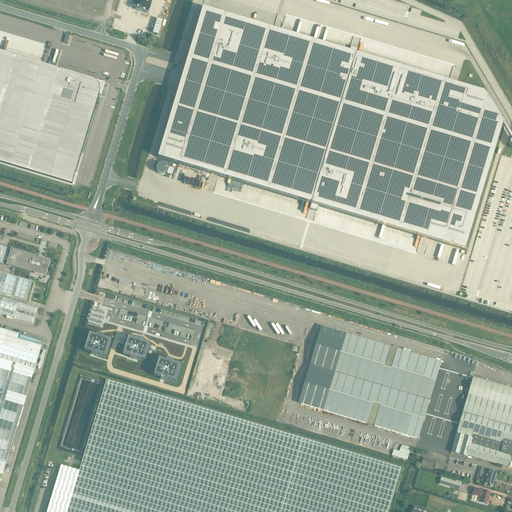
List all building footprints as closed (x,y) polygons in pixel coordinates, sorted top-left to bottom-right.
[(133,0),(132,6),(139,8),(138,11),(149,14),(152,0),(133,0)] [(158,158),(157,158),(219,177),(311,204),(318,207),(421,237),(465,250),(502,127),(502,126),(502,125),(502,124),(502,123),(502,122),(486,95),(486,94),(485,94),(485,93),(484,93),(483,92),(482,92),(457,84),(449,82),(356,55),(349,52),(281,32),(202,9),(192,42),(158,158)] [(0,164),(72,186),(73,186),(77,175),(76,174),(99,96),(100,96),(104,84),(92,81),(0,53),(0,164)] [(156,168),(156,169),(156,170),(156,171),(156,172),(157,172),(157,173),(157,174),(158,174),(160,175),(162,175),(163,175),(164,175),(164,174),(165,174),(166,174),(166,173),(167,172),(167,171),(167,170),(167,169),(167,168),(167,167),(166,167),(166,166),(165,165),(164,165),(164,164),(163,164),(162,164),(160,164),(159,165),(158,165),(158,166),(157,166),(157,167),(156,168)] [(0,245),(0,263),(4,265),(5,260),(7,261),(6,265),(32,273),(32,272),(34,273),(33,274),(45,277),(50,261),(38,257),(38,258),(36,258),(36,257),(11,249),(9,256),(7,255),(9,248),(0,245)] [(0,293),(26,301),(31,282),(0,272),(0,293)] [(16,308),(17,303),(0,298),(0,313),(13,317),(14,312),(16,308)] [(17,303),(16,308),(35,314),(36,309),(17,303)] [(34,318),(14,312),(13,317),(32,323),(34,318)] [(0,474),(3,475),(38,356),(41,347),(17,340),(19,335),(0,329),(0,474)] [(89,333),(84,351),(91,353),(91,355),(98,357),(99,355),(106,358),(111,340),(104,338),(105,336),(97,334),(96,336),(89,333)] [(418,439),(440,362),(346,334),(323,411),(418,439)] [(128,337),(123,354),(130,357),(129,358),(137,361),(137,359),(145,361),(150,344),(143,342),(143,340),(136,338),(135,339),(128,337)] [(159,358),(153,376),(161,378),(160,380),(168,382),(168,380),(175,383),(181,365),(174,363),(174,361),(166,359),(166,361),(159,358)] [(457,434),(451,452),(467,457),(467,456),(503,466),(508,467),(511,456),(509,455),(510,453),(511,454),(511,451),(511,389),(473,378),(468,395),(458,430),(457,434)] [(61,466),(46,511),(388,511),(401,469),(106,381),(79,471),(61,466)] [(392,456),(407,460),(410,450),(400,448),(399,452),(393,450),(392,456)] [(434,462),(423,459),(421,466),(432,469),(435,469),(437,463),(434,462)] [(491,488),(492,485),(496,473),(489,471),(485,483),(488,484),(487,487),(491,488)] [(459,490),(461,484),(441,478),(439,484),(459,490)] [(472,494),(473,494),(481,497),(480,503),(487,505),(490,492),(474,488),(472,494)]
